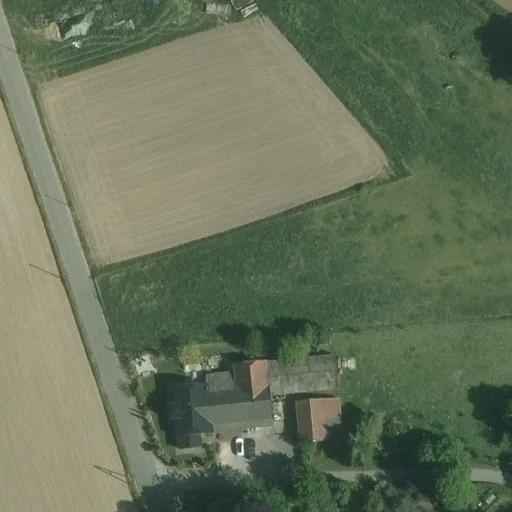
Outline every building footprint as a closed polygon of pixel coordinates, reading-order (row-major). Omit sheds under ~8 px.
[(49,0),(54,10),(79,0),(49,0)] [(111,7),(48,26),(54,43),(117,24),(111,7)] [(223,356),(206,358),(208,378),(236,375),(235,367),(224,368),(223,356)] [(336,359),(268,365),(271,398),(298,395),(340,391),(336,359)] [(239,399),(210,402),(213,428),(274,422),(271,398),(268,365),(268,364),(235,367),(236,375),(239,399)] [(236,375),(208,378),(209,387),(210,402),(239,399),(236,375)] [(209,387),(174,390),(179,438),(180,438),(200,436),(214,435),(213,428),(210,402),(209,387)] [(340,391),(298,395),(300,429),(330,430),(331,430),(342,428),(340,391)] [(331,430),(330,430),(331,444),(343,442),(342,428),(331,430)] [(200,436),(180,438),(181,451),(202,449),(200,436)]
